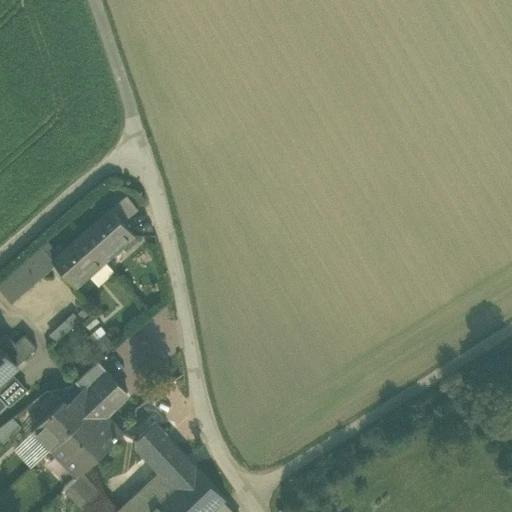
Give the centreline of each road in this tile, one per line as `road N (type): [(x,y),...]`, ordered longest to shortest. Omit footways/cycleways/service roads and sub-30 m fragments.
road 1 (residential): [(139,136),(208,435),(256,511)]
road 2 (track): [(511,326),(244,494)]
road 3 (residential): [(139,136),(0,259)]
road 4 (residential): [(91,0),(139,136)]
